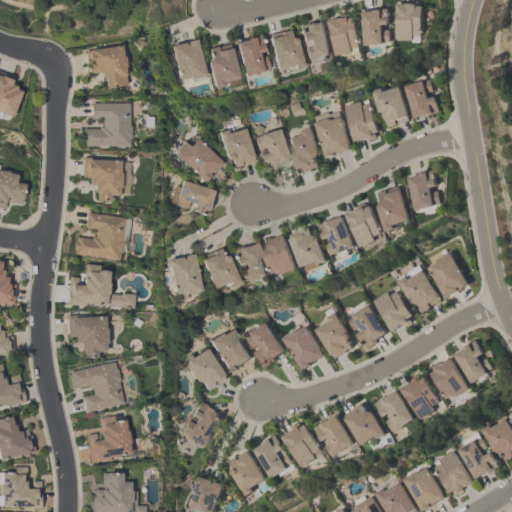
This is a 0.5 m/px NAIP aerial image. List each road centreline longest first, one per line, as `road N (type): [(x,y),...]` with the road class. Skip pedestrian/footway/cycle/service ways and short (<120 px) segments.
road 1 (residential): [(57,67),(41,330),(69,474),(64,511)]
road 2 (tertiary): [(511,322),(489,252),(463,87),(472,0)]
road 3 (residential): [(501,303),(386,366),(309,397),(259,403)]
road 4 (residential): [(470,136),(401,151),(344,187),(285,207),(250,207)]
